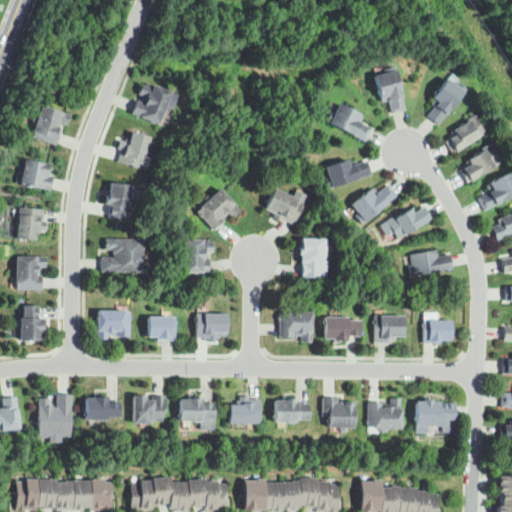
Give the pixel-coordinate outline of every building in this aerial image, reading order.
[(390,113),(387,100),(380,102),(372,75),(383,72),(382,69),(392,66),(404,109),(390,113)] [(427,117),(434,108),(431,106),(436,100),(433,98),(447,79),(464,92),(439,126),(427,117)] [(157,124),(130,114),(135,100),(140,102),(142,96),(137,94),(141,84),(144,86),(145,83),(170,92),(165,105),(166,106),(168,108),(167,112),(163,114),(161,113),(157,124)] [(365,142),(372,129),(359,123),(363,116),(340,104),(330,124),(365,142)] [(55,144),(31,137),(34,126),(33,125),(32,122),(33,119),(35,117),(37,118),(41,105),(69,114),(66,124),(58,122),(56,129),(59,130),(55,144)] [(476,116),(455,130),(458,136),(447,143),(454,154),(487,133),(476,116)] [(146,170),(117,161),(120,150),(116,149),(119,140),(124,142),(125,138),(129,139),(131,132),(149,137),(144,156),(149,158),(146,170)] [(466,182),(459,170),(467,165),(465,161),(482,151),(480,148),(488,143),(499,162),(466,182)] [(49,190),(18,184),(24,159),(48,164),(46,174),(52,176),(49,190)] [(327,188),(324,179),(328,177),(325,167),(346,160),(347,163),(353,161),(354,164),(365,161),(370,174),(327,188)] [(511,194),(484,211),(477,199),(489,192),(485,185),(508,171),(511,177),(511,194)] [(123,219),(107,217),(109,205),(104,204),(106,196),(104,195),(105,190),(108,190),(109,182),(131,186),(128,208),(125,207),(123,219)] [(363,226),(356,218),(360,216),(352,207),(370,193),(372,195),(376,191),(379,194),(388,187),(397,198),(363,226)] [(212,230),(195,212),(204,203),(203,198),(205,195),(210,196),(219,188),(239,210),(232,217),(227,213),(221,219),(223,221),(212,230)] [(293,224),(281,219),(280,222),(273,218),(274,214),(264,210),(273,189),(302,202),(293,224)] [(35,240),(15,238),(18,208),(42,209),(42,221),(46,221),(45,231),(35,230),(35,240)] [(393,245),(382,228),(403,213),(405,216),(410,212),(413,216),(422,209),(430,220),(393,245)] [(497,241),(511,235),(511,214),(499,220),(501,224),(492,228),(497,241)] [(142,273),(100,272),(100,257),(113,257),(113,254),(111,254),(111,250),(104,249),(104,238),(142,239),(142,244),(144,244),(144,248),(142,248),(142,273)] [(301,277),(301,262),(299,262),(299,255),(297,255),(297,247),(300,247),(300,238),(324,238),(324,265),(326,265),(326,277),(301,277)] [(182,273),(182,261),(180,261),(178,259),(178,255),(180,252),(183,252),(183,239),(208,239),(208,242),(212,241),(212,252),(206,252),(206,258),(208,258),(208,273),(182,273)] [(409,276),(407,266),(411,265),(409,254),(436,249),(437,256),(449,254),(452,268),(409,276)] [(16,290),(16,284),(15,284),(14,257),(45,256),(45,267),(37,267),(38,275),(40,275),(41,289),(16,290)] [(511,271),(503,273),(500,259),(511,257),(511,271)] [(503,286),(511,286),(511,300),(503,300),(503,286)] [(40,340),(18,340),(19,327),(17,325),(17,320),(19,318),(22,318),(22,306),(37,306),(37,317),(43,317),(42,332),(41,332),(40,340)] [(300,342),(300,336),(292,336),(292,338),(278,338),(278,312),(291,312),(293,309),(297,309),(298,312),(311,312),(311,342),(300,342)] [(106,339),(95,339),(96,310),(124,311),(124,312),(129,312),(128,337),(114,336),(114,334),(106,334),(106,339)] [(216,341),(207,341),(207,337),(195,337),(195,313),(226,313),(226,336),(216,336),(216,341)] [(173,341),(156,340),(156,337),(147,336),(147,316),(174,317),(173,341)] [(374,343),(374,316),(402,316),(403,336),(394,336),(394,340),(387,340),(387,343),(374,343)] [(333,342),(333,338),(324,338),(323,317),(347,317),(347,320),(359,320),(359,336),(347,336),(347,341),(333,342)] [(423,343),(422,320),(450,320),(450,340),(440,340),(440,343),(423,343)] [(511,340),(503,340),(504,325),(511,325),(511,340)] [(511,372),(502,372),(503,358),(511,358),(511,372)] [(502,408),(511,408),(511,393),(502,393),(502,408)] [(60,443),(49,443),(49,436),(37,436),(38,398),(49,398),(49,406),(55,406),(56,394),(71,394),(70,437),(60,437),(60,443)] [(107,420),(84,420),(84,398),(93,398),(93,395),(98,395),(98,398),(107,398),(107,401),(118,401),(118,417),(107,417),(107,420)] [(149,424),(132,423),(132,395),(144,395),(144,400),(150,400),(151,395),(165,395),(165,412),(162,412),(162,421),(149,420),(149,424)] [(259,424),(228,423),(229,404),(235,404),(235,400),(238,401),(238,396),(247,397),(247,399),(260,399),(259,424)] [(0,436),(0,408),(2,408),(1,398),(15,397),(19,429),(6,430),(7,435),(0,436)] [(199,423),(193,423),(191,421),(179,421),(179,399),(186,399),(187,397),(201,398),(201,402),(213,402),(213,418),(201,418),(201,421),(199,423)] [(344,432),(341,432),(339,429),(339,427),(328,427),(328,416),(321,416),(321,397),(336,398),(336,402),(353,402),(352,427),(346,427),(346,430),(344,432)] [(294,424),(288,424),(286,422),(273,422),(274,400),(281,400),(281,398),(296,399),(296,403),(308,403),(307,420),(296,419),(296,422),(294,424)] [(383,432),(380,432),(378,430),(378,427),(366,427),(367,402),(381,402),(381,407),(389,407),(389,398),(401,398),(400,428),(386,428),(386,430),(383,432)] [(439,426),(414,425),(415,401),(422,402),(422,399),(432,399),(431,401),(454,402),(453,420),(439,419),(439,426)] [(502,441),(511,441),(511,427),(502,427),(502,441)] [(511,475),(511,511),(498,511),(498,505),(502,505),(502,475),(511,475)] [(14,508),(112,509),(112,479),(14,478),(14,508)] [(129,479),(227,481),(226,511),(129,510),(129,479)] [(243,480),(339,481),(338,511),(243,511),(243,480)] [(361,480),(381,481),(381,486),(416,487),(416,490),(429,490),(429,493),(438,493),(437,511),(382,511),(360,511),(361,480)]
